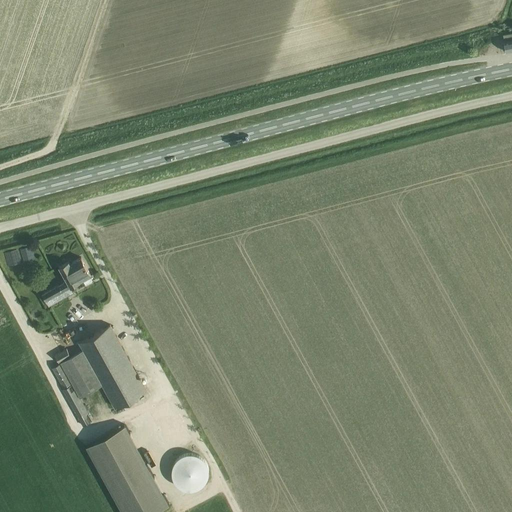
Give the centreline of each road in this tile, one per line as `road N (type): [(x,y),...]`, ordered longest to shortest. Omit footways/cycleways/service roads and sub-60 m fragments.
road 1 (primary): [(0,200),(511,70)]
road 2 (unclassified): [(0,228),(511,98)]
